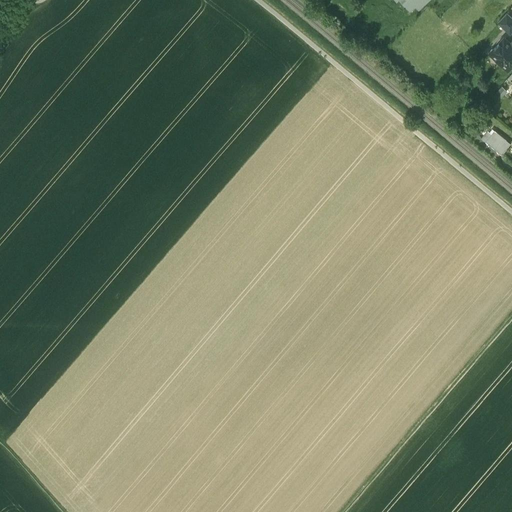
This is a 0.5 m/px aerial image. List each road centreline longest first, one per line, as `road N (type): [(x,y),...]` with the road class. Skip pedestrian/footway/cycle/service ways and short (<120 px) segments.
road 1 (track): [(258,0),(511,212)]
road 2 (track): [(346,511),(511,317)]
